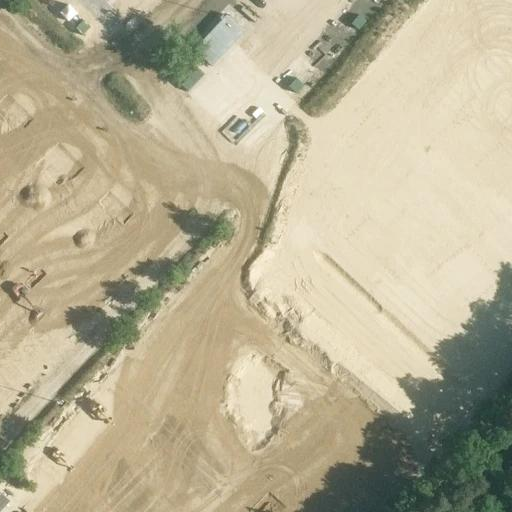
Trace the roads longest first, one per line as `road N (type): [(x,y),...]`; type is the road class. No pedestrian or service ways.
road 1 (track): [(145,49),(149,83),(212,143),(218,192),(197,226),(0,441)]
road 2 (track): [(194,0),(145,49),(74,65),(31,48),(0,18)]
